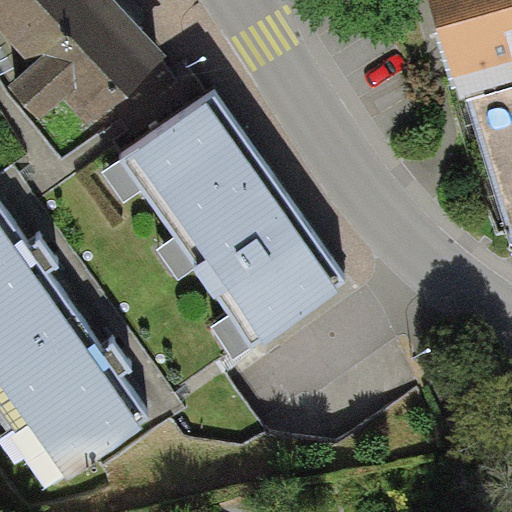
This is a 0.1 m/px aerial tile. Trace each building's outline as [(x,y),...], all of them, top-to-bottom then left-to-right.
[(167,28),(141,0),(0,0),(0,7),(28,38),(8,56),(41,91),(61,74),(86,102),(167,28)] [(511,0),(430,0),(462,110),(511,93),(511,0)] [(211,66),(208,62),(132,115),(136,122),(120,133),(122,136),(102,150),(123,181),(142,167),(176,216),(157,229),(178,260),(197,247),(230,294),(212,306),(230,332),(348,250),(216,62),(211,66)] [(511,93),(462,110),(509,249),(511,249),(511,93)] [(0,340),(77,289),(49,247),(58,241),(40,213),(29,220),(2,180),(0,181),(0,340)] [(77,289),(0,340),(0,385),(53,461),(152,392),(123,351),(133,344),(115,317),(103,325),(77,289)]
